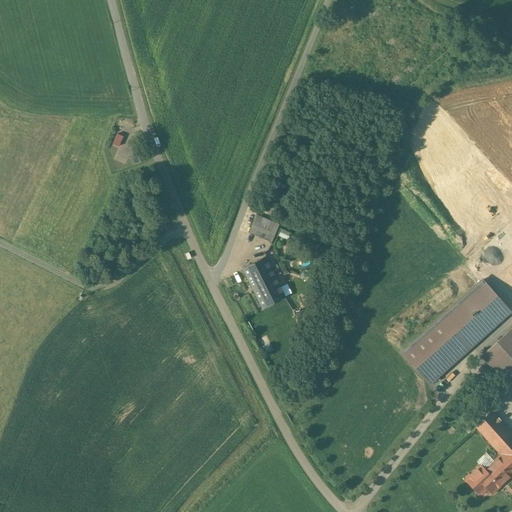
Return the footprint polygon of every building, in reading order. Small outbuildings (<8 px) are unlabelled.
[(122,136),(116,134),(112,144),(118,146),(122,136)] [(136,152),(129,154),(133,164),(140,162),(136,152)] [(276,215),(280,206),(267,201),(263,209),(276,215)] [(278,224),(255,215),(247,232),(271,242),(278,224)] [(269,266),(264,257),(242,268),(261,307),(284,296),(274,276),(280,273),(275,263),(269,266)] [(481,280),(400,352),(428,383),(509,311),(481,280)] [(511,328),(481,355),(511,389),(511,328)] [(511,435),(491,412),(475,426),(500,454),(483,469),(480,466),(465,479),(478,494),(481,491),(482,492),(487,488),(492,494),(511,475),(511,435)]
